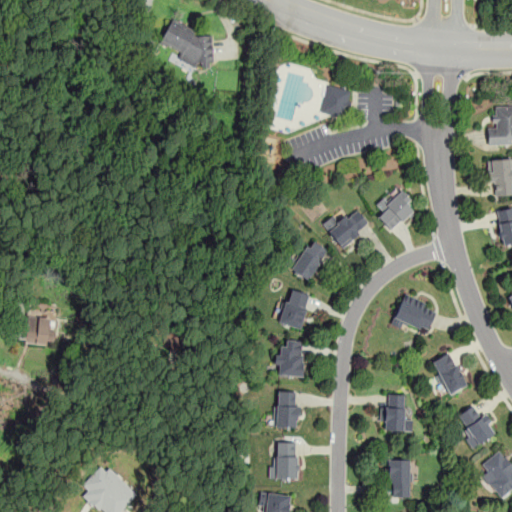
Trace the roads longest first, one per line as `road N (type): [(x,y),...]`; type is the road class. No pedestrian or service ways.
road 1 (residential): [(442,46),(437,134),(444,205),(475,313),(511,380)]
road 2 (residential): [(453,245),(392,267),(353,315),(338,511)]
road 3 (tertiary): [(511,47),(390,37),(278,0)]
